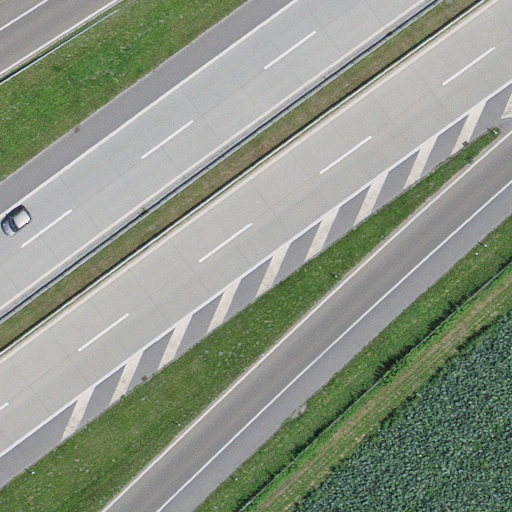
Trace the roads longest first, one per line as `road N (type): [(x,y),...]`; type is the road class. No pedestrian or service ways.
road 1 (motorway): [(0,413),(511,36)]
road 2 (motorway): [(142,511),(511,169)]
road 3 (motorway): [(367,0),(0,272)]
